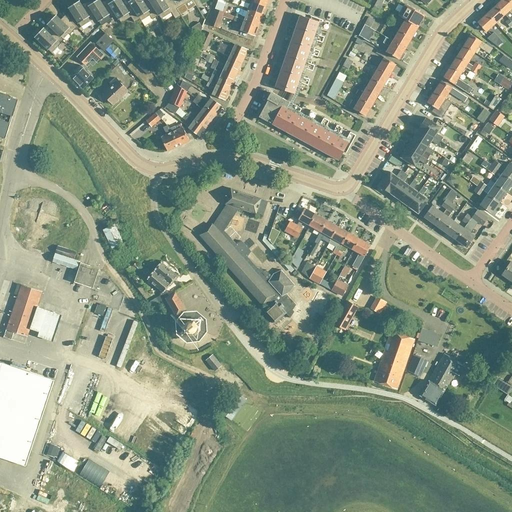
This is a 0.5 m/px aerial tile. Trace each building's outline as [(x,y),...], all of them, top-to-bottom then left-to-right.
[(94,1),(87,3),(90,8),(96,18),(98,22),(99,22),(102,26),(111,20),(111,19),(116,16),(110,6),(105,10),(101,3),(98,0),(95,2),(94,1)] [(110,0),(107,1),(110,6),(116,16),(121,24),(121,23),(130,17),(134,23),(140,19),(130,4),(125,7),(121,1),(120,0),(110,0)] [(127,0),(130,4),(140,19),(141,21),(149,16),(152,20),(159,16),(150,2),(145,5),(141,0),(127,0)] [(148,0),(150,2),(159,16),(161,19),(171,13),(175,20),(181,16),(176,10),(170,0),(168,0),(165,3),(163,0),(148,0)] [(170,0),(176,10),(181,16),(188,12),(183,5),(191,0),(170,0)] [(247,11),(262,16),(265,6),(248,0),(241,0),(241,1),(245,3),(246,2),(249,4),(247,11)] [(511,15),(509,12),(509,11),(511,8),(511,6),(506,0),(502,0),(495,6),(504,16),(504,15),(508,20),(511,24),(511,15)] [(74,3),(66,6),(68,6),(68,8),(81,28),(96,18),(90,8),(85,12),(81,5),(79,2),(75,4),(74,3)] [(214,9),(222,12),(225,5),(217,2),(214,9)] [(382,6),(381,6),(376,3),(372,10),(378,14),(382,6)] [(406,6),(405,5),(398,16),(400,17),(405,20),(418,28),(424,17),(406,6)] [(504,16),(495,6),(487,14),(495,23),(504,16)] [(211,20),(208,25),(219,29),(221,24),(223,18),(223,17),(224,14),(224,13),(222,12),(214,9),(211,20)] [(234,17),(258,26),(262,16),(247,11),(244,18),(240,17),(240,16),(236,14),(234,17)] [(495,23),(487,14),(477,23),(485,32),(495,23)] [(295,28),(318,35),(321,26),(327,29),(330,22),(312,16),(311,19),(300,15),(295,28)] [(52,18),(45,22),(47,25),(48,24),(55,32),(61,37),(61,38),(63,40),(69,34),(70,35),(77,28),(68,19),(63,23),(60,21),(56,16),(53,19),(52,18)] [(258,26),(234,17),(233,21),(242,24),(239,31),(254,37),(258,26)] [(374,21),(368,17),(364,25),(370,28),(374,21)] [(418,28),(405,20),(399,31),(412,38),(418,28)] [(372,29),(370,28),(364,25),(358,37),(365,41),(372,29)] [(290,42),(313,49),(316,41),(322,43),(324,37),(318,35),(295,28),(290,42)] [(39,31),(33,35),(35,37),(39,42),(37,43),(43,49),(45,48),(51,54),(64,40),(63,40),(61,38),(61,37),(55,32),(51,36),(43,29),(40,32),(39,31)] [(205,31),(202,39),(209,43),(212,35),(205,31)] [(392,41),(405,49),(412,38),(399,31),(392,41)] [(487,39),(497,47),(502,43),(493,33),(487,39)] [(105,34),(96,44),(104,51),(113,42),(105,34)] [(473,53),(478,46),(483,50),(486,46),(470,36),(463,46),(473,53)] [(361,46),(363,42),(356,38),(354,42),(355,43),(361,46)] [(389,46),(386,52),(399,60),(405,49),(392,41),(387,38),(384,43),(389,46)] [(198,48),(200,49),(205,51),(209,43),(202,39),(198,48)] [(285,56),(308,64),(311,55),(317,57),(319,52),(313,49),(290,42),(285,56)] [(220,43),(218,47),(223,49),(244,59),(247,50),(235,45),(233,49),(220,43)] [(110,50),(108,51),(107,53),(113,59),(121,52),(113,44),(108,48),(110,50)] [(77,60),(79,61),(85,67),(96,56),(97,58),(101,53),(92,45),(77,60)] [(486,45),(486,46),(483,50),(489,54),(492,49),(486,45)] [(473,53),(463,46),(456,57),(467,64),(473,53)] [(227,61),(240,67),(244,59),(223,49),(218,47),(216,51),(229,57),(227,61)] [(188,59),(194,62),(197,57),(190,54),(188,59)] [(281,70),(303,78),(306,69),(312,72),(314,66),(308,64),(285,56),(281,70)] [(206,57),(203,63),(210,67),(213,60),(206,57)] [(460,74),(465,67),(476,75),(478,71),(472,67),(467,64),(456,57),(450,67),(460,74)] [(376,68),(389,76),(395,65),(383,58),(376,68)] [(144,60),(137,65),(147,75),(153,74),(144,60)] [(240,67),(227,61),(225,65),(217,62),(213,60),(212,64),(236,75),(240,67)] [(472,67),(478,71),(482,73),(485,69),(475,63),(472,67)] [(212,74),(233,84),(236,75),(212,64),(210,68),(214,70),(212,74)] [(190,65),(186,73),(192,75),(192,74),(193,74),(194,71),(193,70),(195,67),(190,65)] [(83,89),(93,78),(80,66),(70,77),(83,89)] [(460,74),(450,67),(443,78),(468,95),(472,89),(457,79),(460,74)] [(389,76),(376,68),(370,79),(383,86),(389,76)] [(310,80),(303,78),(281,70),(275,86),(298,94),(301,83),(308,86),(310,80)] [(343,81),(345,76),(339,73),(336,78),(343,81)] [(208,82),(229,92),(233,84),(212,74),(210,78),(202,75),(200,79),(208,82)] [(344,82),(336,78),(333,84),(340,88),(344,82)] [(112,105),(127,91),(116,79),(111,84),(113,86),(103,95),(112,105)] [(365,89),(366,89),(377,96),(383,86),(370,79),(365,89)] [(433,92),(443,99),(444,99),(448,93),(463,102),(466,98),(440,81),(433,92)] [(229,92),(208,82),(206,86),(214,90),(212,94),(225,100),(229,92)] [(329,91),(336,95),(340,88),(333,84),(329,91)] [(180,108),(184,100),(187,92),(177,86),(169,102),(178,107),(180,108)] [(361,86),(354,97),(371,107),(377,96),(366,89),(365,89),(361,86)] [(496,93),(503,97),(508,90),(501,86),(496,93)] [(433,92),(427,103),(437,110),(444,99),(443,99),(433,92)] [(274,126),(287,102),(271,93),(258,117),(274,126)] [(0,137),(5,140),(17,100),(0,95),(0,137)] [(207,103),(200,98),(197,96),(195,99),(216,114),(221,107),(210,99),(207,103)] [(348,107),(354,110),(365,117),(371,107),(354,97),(348,107)] [(205,129),(216,114),(195,99),(192,103),(202,110),(196,117),(190,112),(187,116),(205,129)] [(178,107),(169,102),(167,107),(176,112),(178,107)] [(287,102),(274,126),(287,133),(299,113),(301,109),(287,102)] [(498,108),(501,113),(508,108),(505,103),(498,108)] [(299,113),(287,133),(301,140),(312,120),(315,114),(310,111),(307,117),(299,113)] [(489,121),(493,124),(495,126),(502,116),(496,111),(489,121)] [(151,128),(153,126),(160,120),(155,114),(146,121),(151,128)] [(205,129),(187,116),(186,115),(182,119),(185,121),(186,120),(191,124),(188,128),(199,137),(205,129)] [(312,120),(301,140),(314,148),(325,127),(328,121),(323,118),(320,124),(312,120)] [(419,129),(440,142),(443,138),(436,134),(440,128),(426,118),(419,129)] [(479,134),(484,137),(486,134),(489,136),(493,129),(491,127),(493,124),(489,121),(479,134)] [(178,146),(171,133),(169,129),(169,128),(166,126),(163,127),(166,135),(161,137),(167,151),(178,146)] [(325,127),(314,148),(327,155),(338,134),(342,128),(336,126),(333,131),(325,127)] [(174,127),(169,129),(171,133),(178,146),(189,141),(182,128),(176,131),(174,127)] [(438,146),(440,142),(419,129),(413,138),(428,147),(431,142),(438,146)] [(471,140),(474,136),(468,132),(465,136),(471,140)] [(338,134),(327,155),(338,161),(344,150),(347,152),(355,136),(349,133),(346,139),(338,134)] [(434,152),(428,147),(413,138),(407,148),(421,157),(425,152),(431,156),(434,152)] [(421,157),(407,148),(400,158),(415,167),(419,161),(425,165),(428,161),(421,157)] [(495,161),(491,166),(498,171),(502,166),(495,161)] [(495,176),(498,171),(491,166),(486,162),(482,168),(487,171),(495,176)] [(511,164),(510,164),(502,174),(511,180),(511,164)] [(380,187),(390,194),(404,173),(401,171),(396,177),(390,173),(380,187)] [(511,180),(502,174),(498,171),(495,176),(491,182),(506,193),(511,184),(511,180)] [(390,194),(399,200),(409,186),(404,182),(408,176),(404,173),(390,194)] [(487,187),(486,186),(480,182),(479,183),(474,179),(471,183),(476,187),(483,192),(487,187)] [(399,200),(408,207),(418,193),(413,189),(417,183),(414,180),(409,186),(399,200)] [(499,203),(506,193),(491,182),(490,181),(486,186),(487,187),(483,192),(488,195),(499,203)] [(418,193),(408,207),(418,214),(428,200),(422,196),(427,190),(423,187),(418,193)] [(480,197),(483,192),(476,187),(473,192),(480,197)] [(296,305),(286,295),(289,293),(294,285),(281,271),(273,274),(271,277),(266,271),(264,272),(260,268),(258,270),(247,257),(250,252),(241,242),(235,244),(223,231),(238,209),(255,215),(255,213),(263,216),(268,202),(260,199),(260,200),(230,189),(225,204),(229,206),(215,228),(211,225),(200,236),(263,305),(264,304),(268,308),(263,312),(274,324),(285,314),(290,319),(290,318),(294,313),(292,311),(296,305)] [(491,213),(499,203),(488,195),(480,206),(491,213)] [(446,200),(441,206),(446,210),(451,203),(446,200)] [(451,203),(446,210),(451,213),(456,207),(451,203)] [(434,225),(442,214),(432,207),(424,218),(434,225)] [(284,232),(291,236),(296,238),(301,229),(299,228),(302,222),(309,226),(315,215),(304,209),(298,220),(299,221),(296,226),(289,222),(284,232)] [(474,227),(473,226),(475,223),(479,226),(481,222),(485,217),(486,216),(477,210),(472,218),(471,217),(467,223),(466,224),(463,229),(455,240),(466,248),(474,237),(469,233),(474,227)] [(442,214),(434,225),(445,232),(453,221),(442,214)] [(466,224),(467,223),(471,217),(467,214),(462,221),(466,224)] [(313,236),(317,238),(326,221),(315,215),(309,226),(314,229),(311,235),(313,236)] [(317,238),(321,240),(328,244),(331,238),(337,227),(326,221),(317,238)] [(453,221),(445,232),(455,240),(463,229),(453,221)] [(111,249),(117,246),(123,243),(114,225),(102,231),(111,249)] [(328,244),(335,248),(332,254),(336,255),(339,250),(342,245),(348,233),(337,227),(331,238),(328,244)] [(279,232),(272,228),(268,239),(272,245),(279,232)] [(339,250),(343,253),(345,254),(348,248),(353,251),(359,239),(348,233),(342,245),(339,250)] [(321,240),(317,238),(308,254),(312,256),(321,240)] [(365,257),(364,257),(371,246),(359,239),(353,251),(359,254),(356,260),(357,260),(354,265),(359,268),(365,257)] [(82,286),(92,290),(99,270),(89,267),(79,264),(79,262),(73,260),(75,252),(58,246),(52,263),(76,271),(72,283),(82,286)] [(290,262),(297,269),(302,260),(300,259),(303,252),(298,249),(290,262)] [(511,263),(511,262),(502,276),(511,282),(511,263)] [(165,299),(169,296),(164,291),(177,276),(160,263),(147,280),(163,292),(160,296),(154,299),(148,303),(150,308),(157,304),(165,299)] [(306,276),(312,266),(307,263),(301,273),(306,276)] [(326,273),(322,271),(319,276),(315,273),(311,280),(319,285),(326,273)] [(340,303),(348,288),(336,282),(328,296),(340,303)] [(27,337),(29,329),(37,307),(42,293),(17,284),(13,295),(17,296),(5,330),(6,330),(3,338),(11,340),(13,332),(27,337)] [(175,293),(169,296),(165,299),(176,316),(179,314),(183,321),(182,323),(181,324),(182,331),(182,332),(187,336),(188,337),(188,336),(194,336),(195,336),(200,331),(200,330),(200,324),(200,323),(195,318),(194,318),(187,318),(186,318),(186,319),(182,312),(185,310),(175,293)] [(347,301),(334,324),(345,331),(353,318),(358,321),(356,324),(369,331),(380,311),(368,304),(362,314),(357,310),(358,308),(347,301)] [(53,313),(37,307),(29,329),(39,333),(37,337),(44,339),(53,342),(61,316),(53,313)] [(317,323),(321,316),(316,314),(312,320),(317,323)] [(440,335),(421,329),(417,341),(436,347),(440,335)] [(391,332),(382,358),(373,382),(396,390),(414,340),(391,332)] [(496,354),(487,349),(482,357),(491,363),(496,354)] [(460,364),(444,354),(444,355),(420,397),(435,406),(447,385),(454,374),(455,374),(458,376),(463,367),(460,365),(460,364)] [(221,366),(215,359),(212,355),(205,361),(214,372),(221,366)] [(415,355),(408,372),(420,377),(427,360),(415,355)] [(0,363),(0,458),(24,467),(53,381),(0,363)] [(505,386),(502,385),(504,383),(497,378),(492,386),(502,392),(505,386)] [(235,393),(221,413),(231,421),(246,401),(235,393)] [(47,457),(57,459),(59,450),(49,448),(47,457)] [(73,475),(79,465),(62,455),(56,465),(73,475)] [(54,511),(58,500),(47,496),(44,507),(54,511)]
